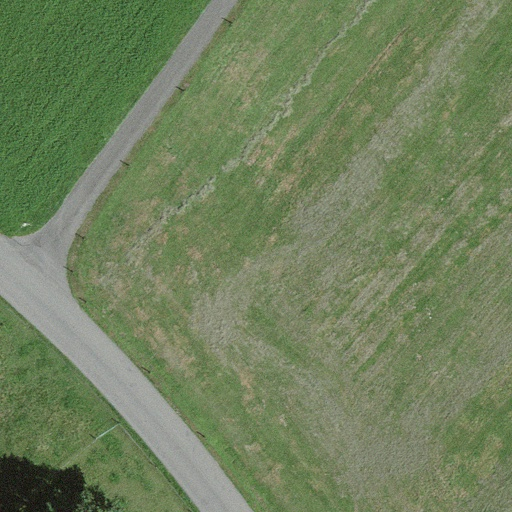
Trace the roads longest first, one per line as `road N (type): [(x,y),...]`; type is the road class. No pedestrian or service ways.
road 1 (track): [(28,293),(231,0)]
road 2 (unclassified): [(0,267),(220,511)]
